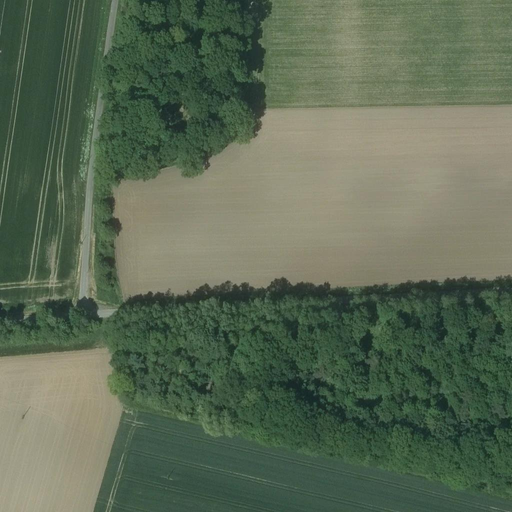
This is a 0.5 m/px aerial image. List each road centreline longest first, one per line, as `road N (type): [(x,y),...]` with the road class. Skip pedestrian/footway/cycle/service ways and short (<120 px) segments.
road 1 (unclassified): [(511,289),(82,314)]
road 2 (unclassified): [(82,314),(90,170),(114,0)]
